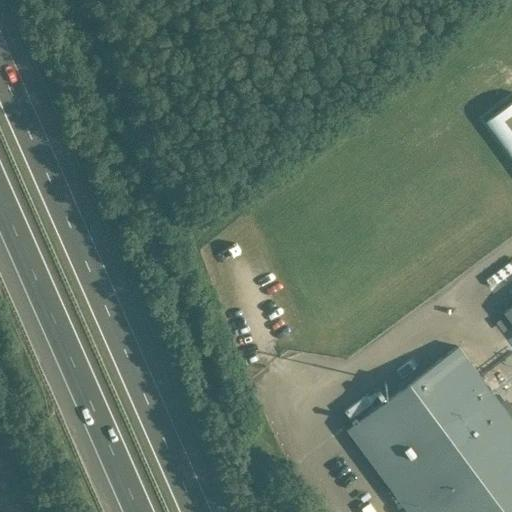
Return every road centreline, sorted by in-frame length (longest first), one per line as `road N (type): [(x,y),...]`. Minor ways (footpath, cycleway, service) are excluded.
road 1 (motorway): [(196,511),(0,67)]
road 2 (motorway): [(0,198),(138,511)]
